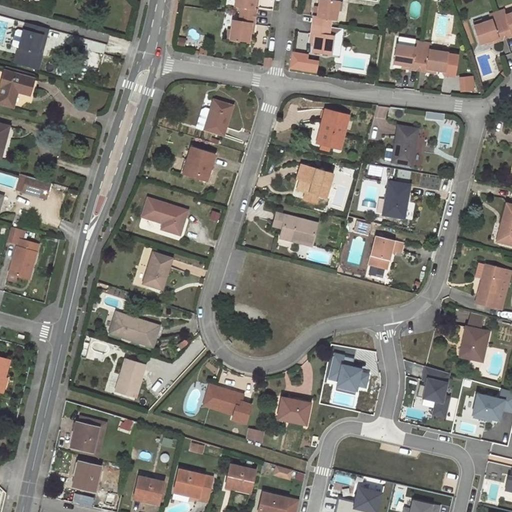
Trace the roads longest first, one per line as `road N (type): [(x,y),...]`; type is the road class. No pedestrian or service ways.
road 1 (residential): [(383,316),(328,327),(275,365),(238,364),(213,342),(210,290),(273,83)]
road 2 (secondary): [(63,338),(149,58)]
road 3 (residential): [(480,107),(437,280),(411,310),(383,316)]
road 4 (residential): [(480,107),(273,83)]
road 5 (secondary): [(24,503),(63,338)]
road 6 (residential): [(382,432),(465,458),(458,511)]
road 7 (residential): [(312,511),(336,433),(382,432)]
road 8 (residential): [(273,83),(149,58)]
